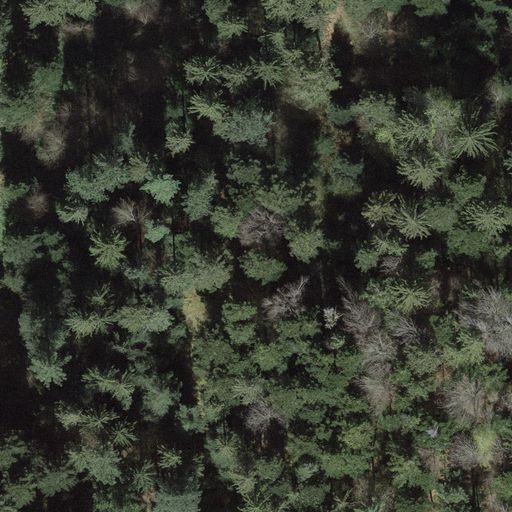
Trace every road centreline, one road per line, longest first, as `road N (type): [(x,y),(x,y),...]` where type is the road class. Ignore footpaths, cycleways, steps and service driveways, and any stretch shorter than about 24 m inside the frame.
road 1 (track): [(345,0),(250,157),(193,314),(195,405),(205,450),(234,511)]
road 2 (track): [(130,511),(0,408)]
